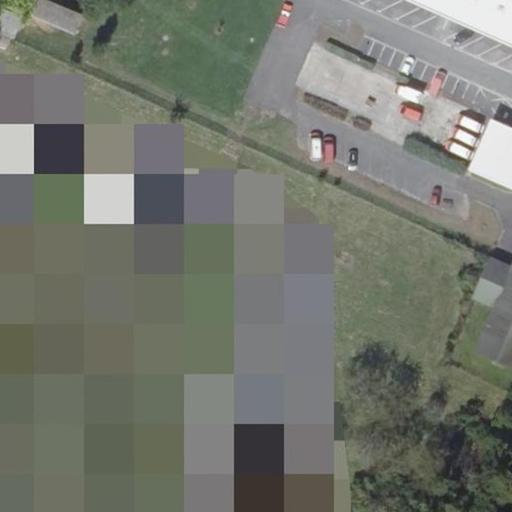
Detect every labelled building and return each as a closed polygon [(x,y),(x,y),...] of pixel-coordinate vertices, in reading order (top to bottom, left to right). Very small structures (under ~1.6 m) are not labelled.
[(47,0),(37,15),(76,38),(84,22),(47,0)] [(511,0),(401,0),(511,48),(511,0)] [(0,36),(11,41),(21,17),(0,8),(0,36)] [(473,172),(511,186),(511,124),(494,117),(473,172)] [(511,269),(491,260),(474,298),(497,309),(477,355),(511,370),(511,269)]
